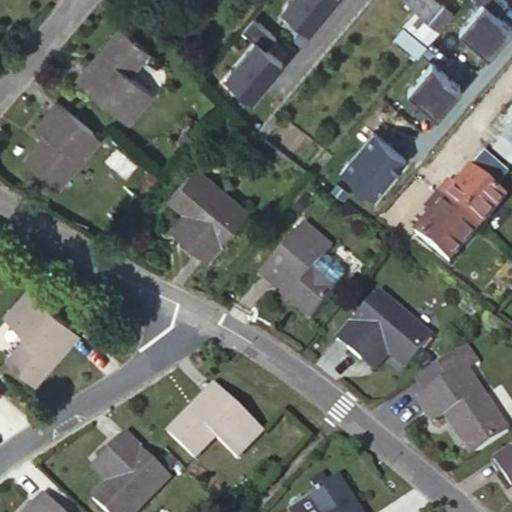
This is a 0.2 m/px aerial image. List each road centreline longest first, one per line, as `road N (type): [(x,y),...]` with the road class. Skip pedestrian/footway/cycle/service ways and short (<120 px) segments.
road 1 (residential): [(199,319),(339,403),(469,511)]
road 2 (residential): [(0,459),(199,319)]
road 3 (residential): [(0,202),(199,319)]
